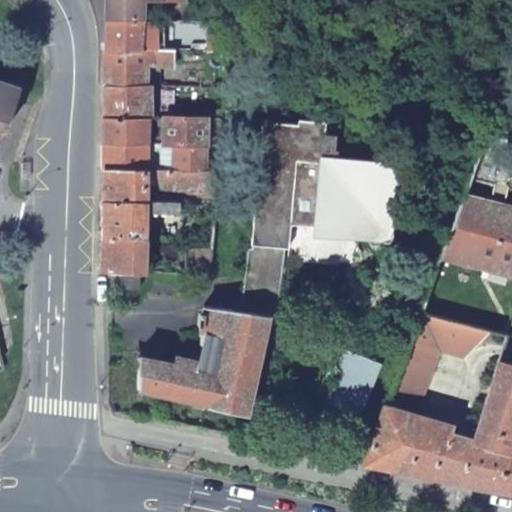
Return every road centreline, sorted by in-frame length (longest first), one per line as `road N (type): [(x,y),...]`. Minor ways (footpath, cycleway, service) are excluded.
road 1 (residential): [(511,509),(120,430),(69,444)]
road 2 (secondary): [(69,444),(63,185),(73,56),(55,0)]
road 3 (primary): [(286,511),(71,471)]
